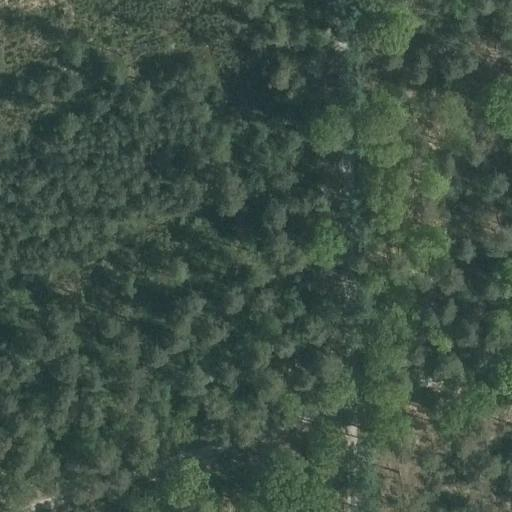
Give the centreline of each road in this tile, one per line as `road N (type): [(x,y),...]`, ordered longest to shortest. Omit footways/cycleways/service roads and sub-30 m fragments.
road 1 (track): [(511,356),(2,511)]
road 2 (track): [(327,0),(353,511)]
